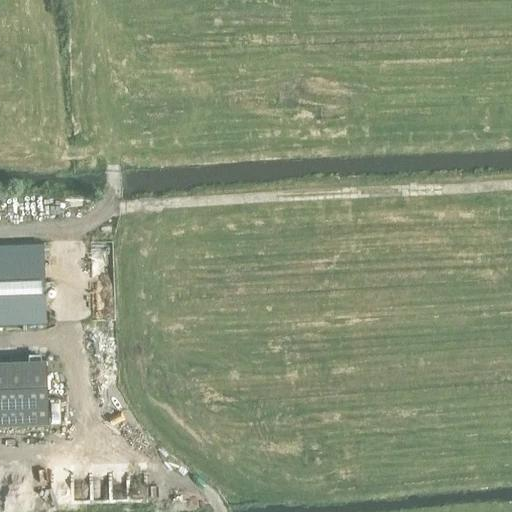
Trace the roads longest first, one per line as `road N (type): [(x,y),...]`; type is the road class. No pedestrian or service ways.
road 1 (track): [(111,164),(108,211),(60,230),(70,397),(118,411),(218,498),(219,511)]
road 2 (track): [(511,187),(108,211)]
